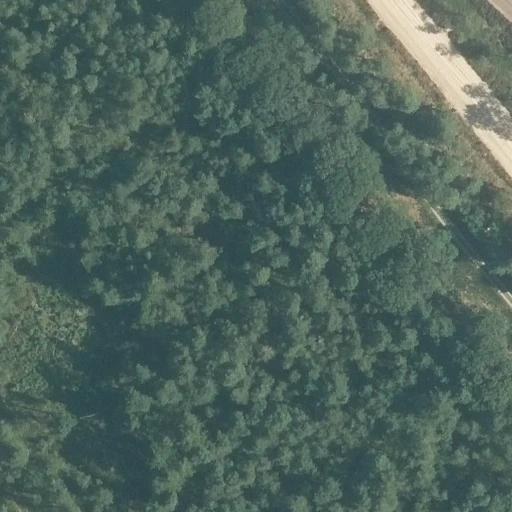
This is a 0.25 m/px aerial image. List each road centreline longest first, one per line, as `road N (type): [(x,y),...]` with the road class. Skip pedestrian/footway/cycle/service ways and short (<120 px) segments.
road 1 (track): [(511,301),(280,0)]
road 2 (track): [(395,0),(511,140)]
